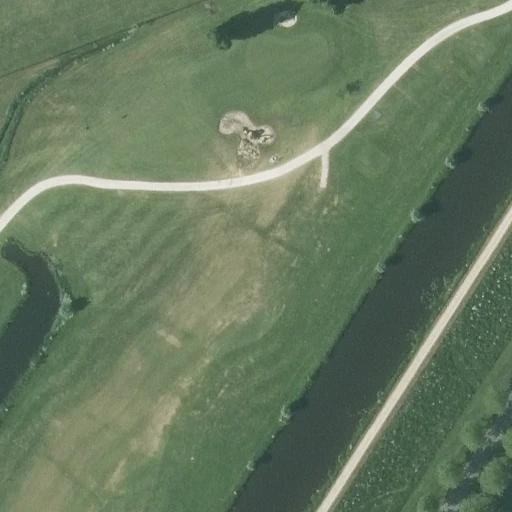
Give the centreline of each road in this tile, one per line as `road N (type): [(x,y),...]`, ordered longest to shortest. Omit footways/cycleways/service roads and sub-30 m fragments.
road 1 (track): [(320,511),(511,212)]
road 2 (unclassified): [(511,411),(447,511)]
